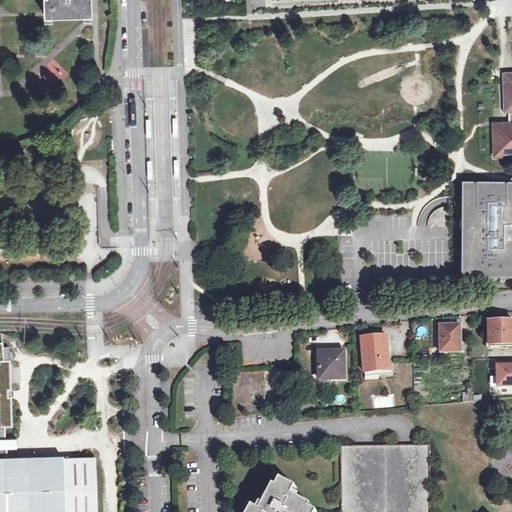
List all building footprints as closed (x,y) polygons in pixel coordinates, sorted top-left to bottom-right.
[(44,0),(45,13),(92,12),(92,0),(44,0)] [(53,59),(46,66),(52,73),(48,77),(57,85),(68,74),(53,59)] [(511,111),(509,112),(509,124),(494,124),(494,157),(511,156),(511,111)] [(511,186),(462,186),(461,280),(511,280),(511,186)] [(491,343),(489,344),(489,347),(490,348),(511,347),(511,321),(490,322),(491,343)] [(441,352),(462,352),(461,326),(440,326),(441,352)] [(365,372),(391,370),(388,335),(362,337),(365,372)] [(0,461),(7,462),(7,449),(5,449),(5,428),(12,428),(12,399),(8,399),(8,392),(11,392),(10,362),(4,362),(3,344),(0,344),(0,461)] [(321,380),(345,380),(345,352),(321,352),(321,380)] [(511,363),(495,365),(495,388),(511,387),(511,363)] [(464,402),(475,401),(474,393),(464,393),(464,402)] [(431,511),(431,445),(341,447),(342,511),(431,511)] [(0,511),(96,511),(95,459),(7,462),(0,461),(0,511)] [(278,487),(275,485),(261,511),(253,506),(250,511),(317,511),(311,508),(312,505),(293,495),(297,488),(282,479),(278,487)]
